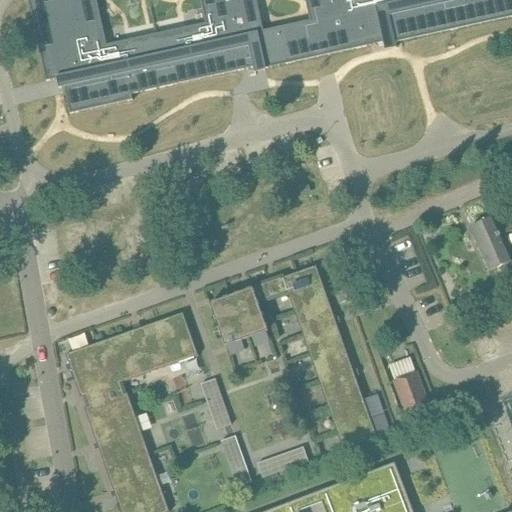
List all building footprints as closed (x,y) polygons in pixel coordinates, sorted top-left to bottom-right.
[(27,0),(31,14),(46,82),(65,78),(66,85),(63,86),(70,115),(125,103),(133,101),(131,95),(162,89),(224,75),(256,68),(255,65),(262,64),(263,70),(296,63),(365,48),(385,43),(385,40),(392,39),(393,44),(455,30),(511,18),(511,0),(303,0),(307,19),(308,22),(305,23),(264,32),(262,32),(260,23),(254,0),(200,0),(204,18),(205,24),(200,26),(185,29),(189,44),(130,57),(127,42),(111,45),(107,46),(104,32),(96,0),(27,0)] [(511,218),(509,211),(470,228),(489,272),(511,262),(511,260),(502,236),(511,231),(511,218)] [(251,290),(210,305),(225,347),(268,332),(259,306),(288,296),(344,452),(378,440),(316,267),(285,278),(284,275),(250,287),(251,290)] [(345,291),(335,295),(339,305),(348,301),(345,291)] [(183,314),(66,356),(81,399),(83,398),(87,409),(85,410),(121,511),(168,511),(128,394),(127,395),(123,383),(198,357),(183,314)] [(416,373),(394,382),(408,419),(421,414),(430,411),(416,373)] [(215,380),(201,385),(217,431),(231,426),(215,380)] [(235,437),(221,442),(237,488),(252,483),(235,437)] [(303,449),(258,465),(263,479),(308,463),(303,449)] [(413,511),(395,464),(318,493),(323,504),(325,511),(413,511)] [(298,511),(295,502),(268,511),(298,511)]
